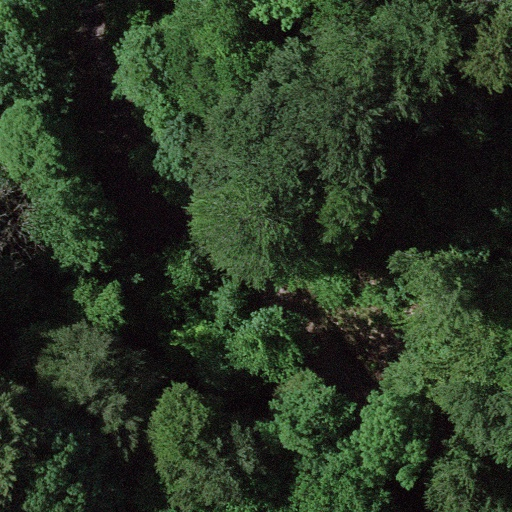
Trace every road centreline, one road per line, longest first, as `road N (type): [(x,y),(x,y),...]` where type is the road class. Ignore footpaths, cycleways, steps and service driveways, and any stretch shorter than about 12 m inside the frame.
road 1 (track): [(85,0),(204,235),(366,403)]
road 2 (track): [(366,403),(404,429),(511,476)]
road 3 (track): [(20,456),(28,440),(161,422)]
